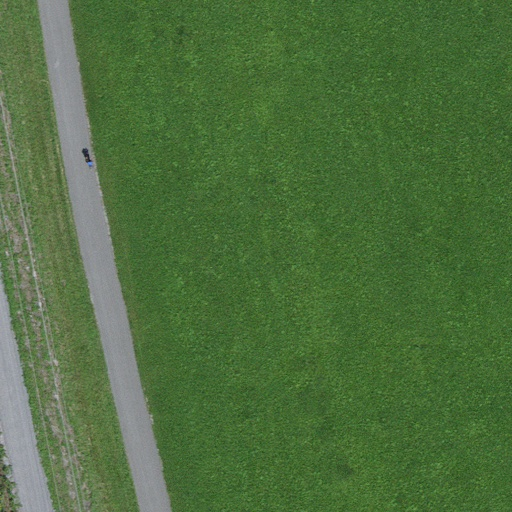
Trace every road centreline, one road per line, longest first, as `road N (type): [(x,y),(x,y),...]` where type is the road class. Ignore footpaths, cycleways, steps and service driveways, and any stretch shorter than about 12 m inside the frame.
road 1 (track): [(60,0),(96,228),(169,511)]
road 2 (track): [(0,348),(38,511)]
